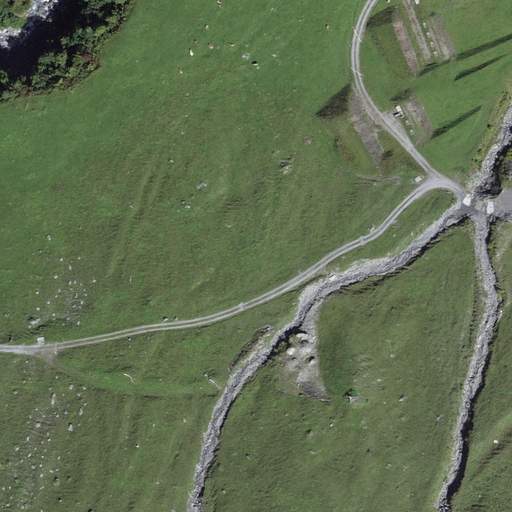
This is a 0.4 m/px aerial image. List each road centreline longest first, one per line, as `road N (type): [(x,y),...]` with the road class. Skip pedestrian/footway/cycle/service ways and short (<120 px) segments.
road 1 (track): [(439,179),(292,288),(200,322),(0,349)]
road 2 (track): [(216,385),(177,392),(97,382),(28,349)]
